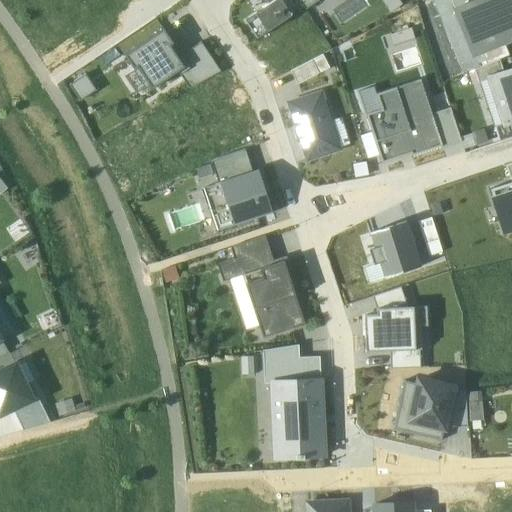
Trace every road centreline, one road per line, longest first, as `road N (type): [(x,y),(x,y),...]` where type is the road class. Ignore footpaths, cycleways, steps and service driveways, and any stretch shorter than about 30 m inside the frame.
road 1 (residential): [(306,221),(343,339),(345,434),(354,448),(467,477),(511,475)]
road 2 (residential): [(306,221),(268,107),(213,18),(213,0)]
road 3 (residential): [(511,155),(306,221)]
